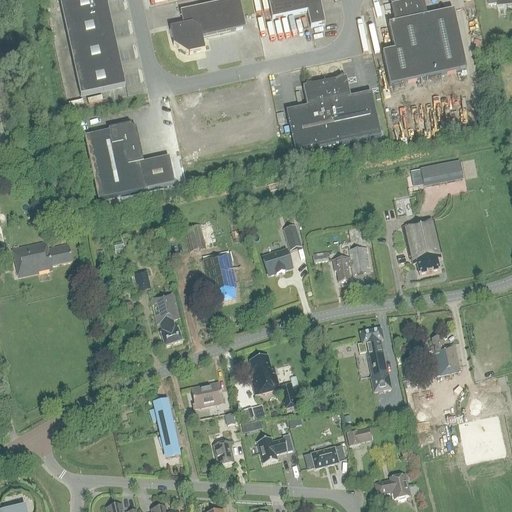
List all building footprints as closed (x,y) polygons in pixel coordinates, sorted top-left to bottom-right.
[(58,0),(64,23),(109,13),(105,0),(58,0)] [(188,56),(204,52),(201,39),(245,30),(238,0),(237,0),(180,13),(183,27),(169,30),(173,46),(173,47),(188,56)] [(267,0),(271,21),(307,13),(303,0),(267,0)] [(303,0),(307,13),(310,29),(324,26),(318,0),(303,0)] [(417,0),(415,0),(403,3),(394,5),(395,6),(391,7),(391,5),(390,6),(394,25),(388,26),(394,53),(382,55),(389,88),(466,72),(453,12),(426,18),(422,0),(421,0),(421,1),(418,1),(417,0)] [(109,13),(64,23),(69,48),(114,38),(109,13)] [(114,38),(69,48),(75,73),(120,63),(114,38)] [(120,63),(75,73),(80,98),(125,88),(120,63)] [(343,80),(342,78),(334,82),(313,87),(305,86),(305,89),(302,89),(307,109),(285,113),(295,157),(380,138),(371,95),(350,99),(345,80),(343,80)] [(276,162),(262,98),(196,112),(210,177),(276,162)] [(98,202),(145,192),(174,186),(169,159),(143,164),(135,130),(134,130),(131,128),(130,126),(108,131),(108,133),(84,138),(98,202)] [(420,170),(423,189),(463,181),(459,163),(420,170)] [(441,259),(439,254),(432,221),(402,228),(410,261),(411,260),(413,266),(416,265),(419,277),(442,271),(439,259),(441,259)] [(184,230),(190,254),(205,251),(199,226),(184,230)] [(289,252),(301,249),(295,228),(283,231),(289,252)] [(52,268),(71,264),(68,246),(48,250),(46,244),(11,251),(17,279),(38,275),(38,273),(48,270),(49,272),(52,272),(52,268)] [(352,276),(369,274),(365,250),(349,252),(350,259),(332,262),(334,273),(336,273),(338,284),(349,282),(347,268),(351,268),(352,276)] [(284,272),(291,270),(286,253),(279,255),(278,253),(270,256),(270,258),(263,260),(268,277),(276,275),(276,276),(284,274),(284,272)] [(311,256),(312,264),(327,262),(326,254),(311,256)] [(237,289),(230,256),(201,261),(209,293),(213,292),(215,305),(236,301),(233,289),(237,289)] [(136,293),(149,290),(145,272),(132,275),(136,293)] [(198,294),(200,302),(208,300),(206,293),(198,294)] [(156,327),(157,326),(159,326),(161,331),(159,332),(165,348),(180,342),(175,326),(174,327),(172,322),(178,320),(173,297),(150,301),(156,327)] [(380,329),(359,334),(362,345),(356,346),(358,356),(367,354),(368,360),(372,359),(376,376),(371,377),(374,393),(392,389),(388,374),(387,374),(380,341),(383,341),(380,329)] [(436,378),(460,373),(454,346),(443,348),(441,338),(432,340),(433,348),(431,348),(434,360),(432,360),(436,378)] [(284,411),(297,407),(291,385),(279,388),(274,369),(270,370),(267,358),(250,363),(253,375),(251,375),(253,381),(251,382),(255,397),(279,391),(284,411)] [(420,382),(430,380),(428,371),(419,373),(420,382)] [(218,385),(204,388),(209,408),(225,405),(224,400),(222,401),(218,385)] [(209,408),(204,388),(190,390),(194,407),(192,407),(193,412),(209,408)] [(161,435),(172,432),(166,403),(154,405),(155,410),(149,412),(153,423),(158,422),(161,435)] [(240,422),(252,419),(250,410),(238,413),(240,422)] [(226,427),(233,426),(231,415),(224,417),(226,427)] [(178,457),(172,432),(161,435),(162,439),(158,439),(162,451),(164,450),(166,460),(178,457)] [(357,433),(346,436),(349,449),(361,446),(360,445),(357,433)] [(262,466),(277,462),(275,456),(279,455),(279,456),(286,454),(287,454),(283,441),(272,444),(271,441),(271,440),(256,444),(256,445),(257,445),(262,466)] [(218,467),(233,464),(228,444),(214,448),(218,467)] [(312,455),(303,458),(307,470),(314,468),(315,470),(337,464),(337,462),(344,460),(341,447),(332,450),(333,451),(312,456),(312,455)] [(400,452),(403,462),(413,459),(410,449),(400,452)] [(390,482),(374,486),(377,498),(392,494),(394,501),(398,500),(398,502),(400,503),(404,502),(405,500),(405,498),(409,498),(407,490),(408,489),(405,477),(389,480),(390,482)]
